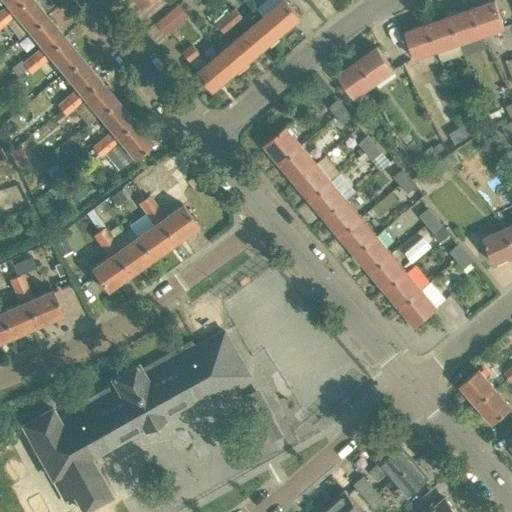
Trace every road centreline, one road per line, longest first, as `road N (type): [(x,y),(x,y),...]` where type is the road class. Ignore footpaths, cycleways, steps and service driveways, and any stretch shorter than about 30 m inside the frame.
road 1 (residential): [(0,379),(136,317),(268,217)]
road 2 (residential): [(206,142),(386,0)]
road 3 (residential): [(412,384),(268,217)]
road 4 (residential): [(263,511),(412,384)]
road 5 (residential): [(206,142),(87,0)]
road 6 (residential): [(511,501),(412,384)]
road 7 (residential): [(412,384),(511,304)]
